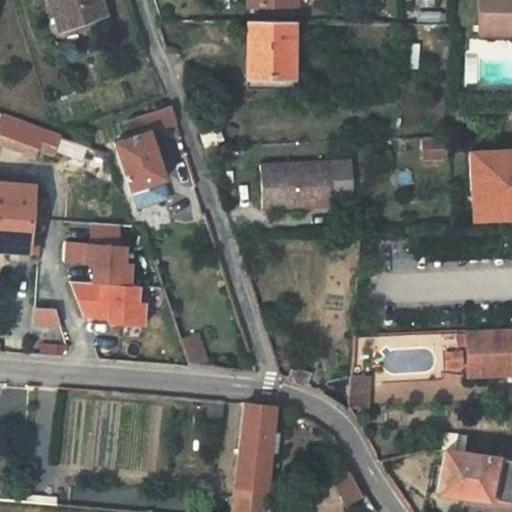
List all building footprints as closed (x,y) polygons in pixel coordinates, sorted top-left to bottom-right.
[(49,0),(59,27),(104,12),(99,0),(49,0)] [(511,0),(478,0),(479,33),(511,33),(511,0)] [(292,21),(247,20),(246,75),(291,76),(292,21)] [(200,91),(200,75),(186,75),(186,91),(200,91)] [(291,89),(291,76),(246,75),(245,88),(291,89)] [(153,109),(154,112),(163,109),(162,107),(161,104),(159,103),(155,104),(153,106),(153,109)] [(147,131),(176,122),(171,106),(163,109),(154,112),(143,115),(147,131)] [(112,143),(117,160),(128,190),(163,177),(147,131),(143,115),(128,120),(133,137),(112,143)] [(42,131),(6,117),(0,132),(0,142),(33,155),(36,148),(42,131)] [(58,136),(53,135),(42,131),(36,148),(51,154),(58,136)] [(446,137),(421,138),(422,158),(447,157),(446,137)] [(511,148),(469,151),(471,207),(497,205),(498,217),(511,216),(511,148)] [(348,161),(328,162),(329,196),(349,195),(348,161)] [(329,196),(328,162),(259,165),(261,207),(330,205),(329,196)] [(30,217),(31,200),(32,183),(0,180),(0,251),(13,252),(25,253),(38,253),(39,234),(40,218),(30,217)] [(30,217),(40,218),(41,201),(31,200),(30,217)] [(471,207),(472,218),(498,217),(497,205),(471,207)] [(89,244),(63,243),(62,260),(93,262),(92,282),(127,285),(129,263),(123,263),(124,245),(117,244),(118,225),(91,223),(89,244)] [(25,253),(13,252),(12,259),(25,260),(25,253)] [(92,282),(77,281),(76,299),(83,299),(82,315),(108,316),(108,322),(144,324),(145,302),(138,302),(139,285),(127,285),(92,282)] [(46,309),(25,308),(25,322),(45,323),(46,309)] [(511,327),(465,329),(465,346),(467,375),(511,373),(511,327)] [(465,329),(455,330),(456,346),(465,346),(465,329)] [(188,365),(206,368),(196,338),(179,342),(188,365)] [(288,379),(306,384),(310,373),(298,368),(296,373),(291,370),(288,379)] [(365,405),(367,378),(353,378),(351,405),(365,405)] [(218,421),(221,400),(209,399),(206,420),(218,421)] [(265,489),(275,406),(242,402),(234,486),(265,489)] [(457,412),(457,404),(447,404),(447,412),(457,412)] [(511,458),(441,450),(436,491),(511,502),(511,458)] [(345,466),(349,464),(342,452),(331,459),(338,471),(345,466)] [(362,493),(345,466),(338,471),(333,474),(349,500),(362,493)] [(262,511),(263,509),(265,489),(234,486),(233,497),(231,511),(262,511)] [(362,506),(378,511),(379,511),(367,492),(362,506)]
